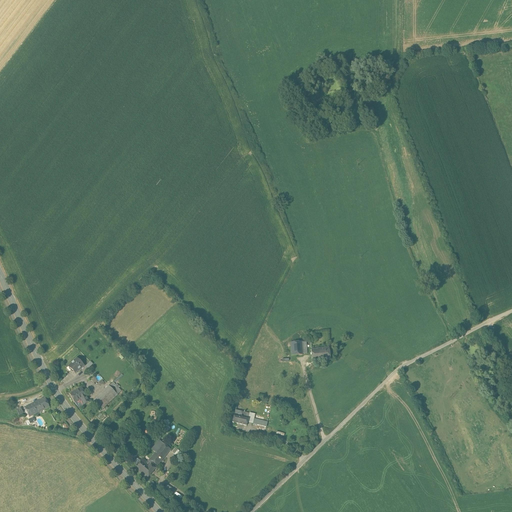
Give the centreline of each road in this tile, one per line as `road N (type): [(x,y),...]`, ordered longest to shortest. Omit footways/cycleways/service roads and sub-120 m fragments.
road 1 (unclassified): [(511,311),(399,367),(251,511)]
road 2 (tertiary): [(0,271),(62,401),(158,511)]
